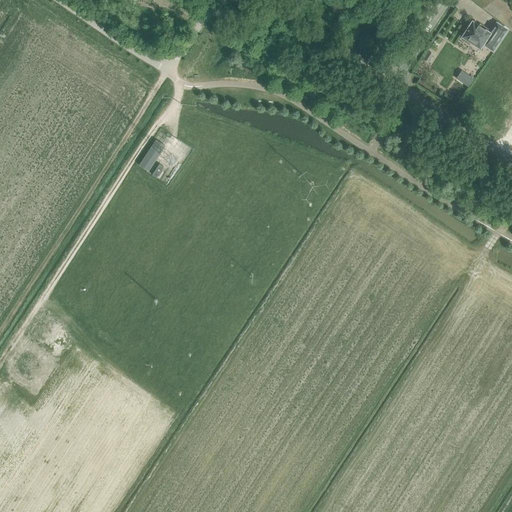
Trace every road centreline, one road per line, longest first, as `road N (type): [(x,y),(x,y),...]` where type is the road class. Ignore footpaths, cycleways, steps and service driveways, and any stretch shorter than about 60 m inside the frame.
road 1 (track): [(180,83),(0,361)]
road 2 (unclassified): [(511,163),(393,83),(447,0)]
